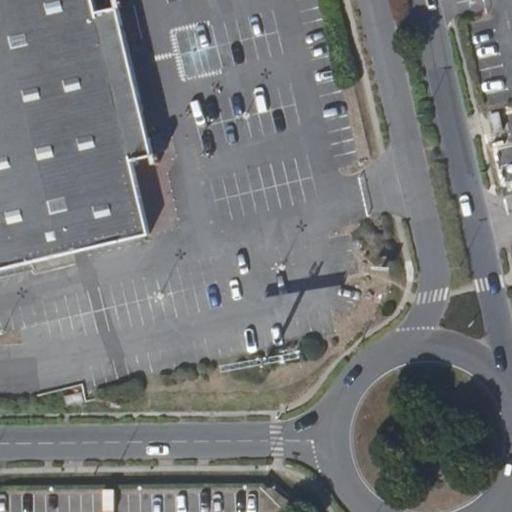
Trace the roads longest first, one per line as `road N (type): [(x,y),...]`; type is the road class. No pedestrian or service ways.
road 1 (unclassified): [(506,381),(422,0)]
road 2 (unclassified): [(374,0),(437,269),(412,344)]
road 3 (unclassified): [(0,444),(334,440)]
road 4 (unclassified): [(412,344),(365,368),(337,414),(334,440)]
